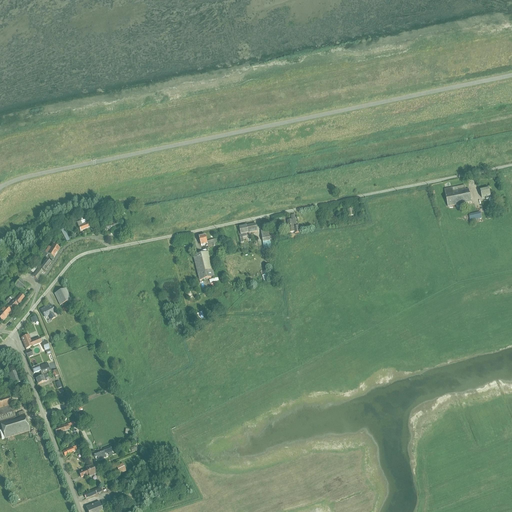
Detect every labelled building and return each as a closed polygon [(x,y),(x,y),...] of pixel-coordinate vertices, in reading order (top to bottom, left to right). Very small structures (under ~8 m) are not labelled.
[(464,186),(444,190),(447,207),(456,205),(457,208),(463,207),(462,204),(471,202),(469,189),(465,190),(464,186)] [(489,188),(480,190),(482,198),(485,197),(486,200),(488,199),(490,209),(494,208),(492,196),(491,196),(489,188)] [(353,209),(347,210),(349,220),(355,219),(357,219),(356,216),(354,217),(353,209)] [(480,212),(469,215),(470,221),(482,218),(480,212)] [(289,229),(289,233),(294,232),(295,234),(300,233),(299,225),(296,226),(295,220),(292,221),(292,220),(287,221),(289,229)] [(83,221),(80,222),(76,224),(80,233),(88,229),(85,221),(83,221)] [(118,229),(117,224),(116,223),(113,224),(113,225),(105,227),(106,230),(105,230),(105,231),(106,231),(106,232),(118,229)] [(256,224),(239,228),(241,235),(239,235),(241,243),(244,243),(243,238),(247,237),(246,234),(257,232),(256,224)] [(62,226),(59,228),(61,230),(60,231),(67,243),(70,242),(62,226)] [(271,230),(261,231),(264,249),(272,248),(271,245),(272,245),(271,241),(272,241),(271,230)] [(218,248),(217,246),(216,239),(207,242),(206,236),(199,238),(201,246),(207,244),(208,248),(216,246),(217,249),(218,248)] [(43,250),(40,254),(46,258),(47,255),(54,259),(59,250),(53,246),(51,249),(48,247),(45,252),(43,250)] [(208,253),(193,257),(199,281),(215,277),(208,253)] [(40,271),(44,275),(45,272),(51,264),(45,259),(43,262),(45,263),(42,266),(39,264),(37,267),(41,270),(40,271)] [(44,275),(40,271),(34,267),(31,266),(28,270),(30,273),(29,275),(32,278),(38,282),(44,275)] [(20,280),(14,287),(23,295),(29,288),(20,280)] [(65,289),(54,294),(60,306),(71,300),(65,289)] [(19,296),(18,298),(15,301),(14,301),(14,302),(13,301),(8,307),(12,311),(18,306),(17,305),(19,304),(19,305),(24,298),(20,294),(19,296)] [(50,305),(41,310),(45,318),(49,315),(51,320),(55,318),(53,314),(55,313),(50,305)] [(5,307),(0,313),(0,320),(2,323),(12,313),(5,307)] [(26,350),(42,343),(40,338),(31,342),(28,336),(21,339),(26,350)] [(47,341),(42,343),(45,352),(45,351),(47,356),(51,354),(47,341)] [(38,365),(31,368),(34,374),(40,371),(41,375),(50,371),(48,364),(41,366),(41,368),(39,368),(38,365)] [(17,372),(8,375),(12,386),(16,385),(19,395),(23,394),(20,384),(21,383),(17,372)] [(43,376),(35,379),(38,385),(49,380),(48,378),(46,374),(42,375),(43,376)] [(0,426),(1,430),(0,430),(0,435),(1,440),(30,431),(23,412),(18,413),(19,416),(15,417),(8,395),(0,397),(0,426)] [(75,422),(55,429),(56,434),(69,430),(69,428),(70,428),(70,426),(75,424),(75,422)] [(66,450),(62,452),(64,456),(78,451),(76,446),(72,448),(72,446),(65,449),(66,450)] [(110,447),(93,454),(94,458),(97,457),(98,460),(107,457),(106,454),(112,452),(110,447)] [(122,463),(116,467),(120,474),(126,471),(122,463)] [(86,470),(78,473),(81,478),(88,475),(89,477),(96,474),(92,465),(85,468),(86,470)] [(100,487),(83,495),(85,499),(102,491),(100,487)] [(103,511),(99,502),(86,508),(87,511),(103,511)]
